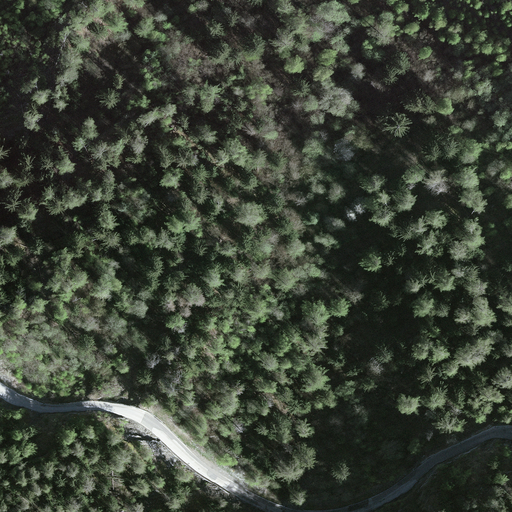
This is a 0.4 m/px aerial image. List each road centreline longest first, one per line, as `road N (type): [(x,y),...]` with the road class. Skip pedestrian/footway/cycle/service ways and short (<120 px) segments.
road 1 (unclassified): [(0,390),(43,408),(130,412),(287,511)]
road 2 (unclassified): [(346,511),(438,457),(487,434),(511,432)]
